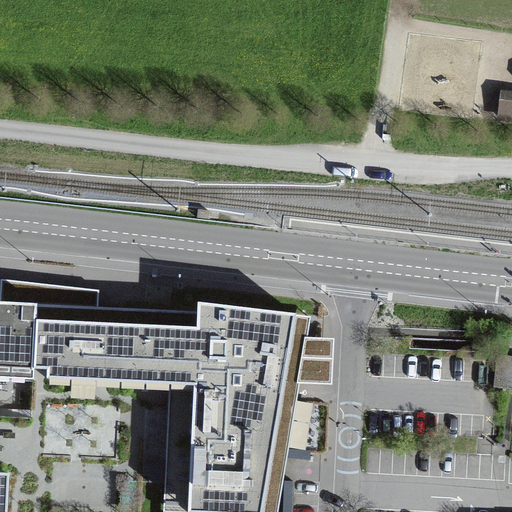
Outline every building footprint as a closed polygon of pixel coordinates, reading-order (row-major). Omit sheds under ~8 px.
[(511,101),(503,100),(500,118),(511,119),(511,101)] [(37,304),(0,302),(0,377),(33,380),(34,370),(47,371),(46,380),(179,385),(175,511),(262,511),(297,314),(197,302),(197,313),(37,304)] [(511,389),(511,356),(497,354),(493,387),(511,389)] [(116,505),(118,463),(54,460),(53,503),(116,505)] [(6,511),(8,473),(0,472),(0,511),(6,511)]
